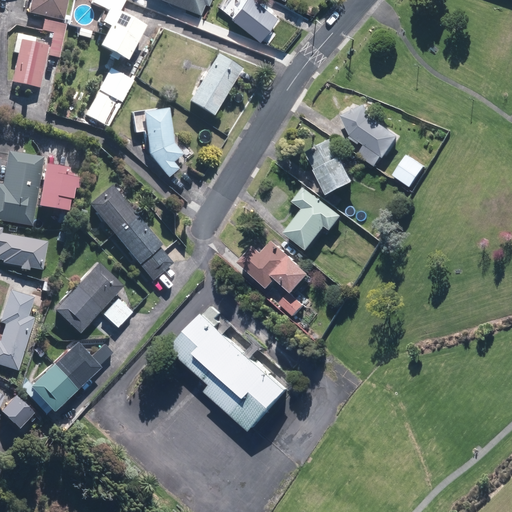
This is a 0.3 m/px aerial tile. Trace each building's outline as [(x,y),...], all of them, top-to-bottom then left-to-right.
[(31,0),(29,14),(63,21),(67,0),(31,0)] [(149,25),(121,11),(126,0),(93,0),(94,0),(110,9),(104,21),(111,25),(101,45),(130,60),(149,25)] [(162,0),(201,16),(206,5),(210,6),(212,0),(162,0)] [(276,18),(253,0),(243,0),(229,18),(258,40),(276,18)] [(59,59),(65,24),(43,20),(42,31),(53,33),(48,57),(59,59)] [(47,46),(19,40),(11,82),(38,88),(47,46)] [(212,116),(242,69),(218,54),(188,101),(212,116)] [(108,128),(133,81),(110,68),(85,115),(108,128)] [(366,146),(360,156),(377,166),(383,157),(386,159),(401,136),(372,117),(367,105),(343,116),(352,136),(366,146)] [(182,155),(172,142),(168,110),(142,113),(148,155),(167,178),(178,169),(172,163),(182,155)] [(355,182),(334,139),(309,151),(331,194),(355,182)] [(3,185),(0,184),(0,220),(33,226),(44,156),(9,151),(3,185)] [(409,155),(394,176),(412,188),(426,167),(409,155)] [(47,164),(40,207),(69,211),(71,200),(74,201),(76,189),(81,190),(83,178),(75,177),(75,175),(69,174),(70,168),(62,166),(47,164)] [(109,187),(87,205),(152,282),(174,264),(109,187)] [(309,250),(327,225),(334,230),(344,215),(306,188),(295,203),(305,209),(287,235),(309,250)] [(2,263),(42,270),(47,241),(1,233),(2,228),(0,227),(0,260),(3,261),(2,263)] [(274,241),(263,253),(255,246),(241,262),(271,288),(278,279),(294,293),(311,273),(274,241)] [(330,254),(320,265),(347,288),(357,277),(330,254)] [(79,333),(98,312),(116,328),(130,312),(112,296),(122,285),(97,262),(54,310),(79,333)] [(0,365),(17,371),(33,318),(27,317),(33,297),(22,293),(10,289),(0,320),(0,322),(5,324),(0,338),(0,365)] [(289,294),(281,304),(296,316),(304,306),(289,294)] [(293,392),(209,313),(167,358),(251,436),(293,392)] [(112,353),(104,344),(90,357),(76,343),(29,386),(52,412),(100,368),(98,366),(112,353)] [(14,396),(0,411),(18,428),(32,413),(14,396)]
